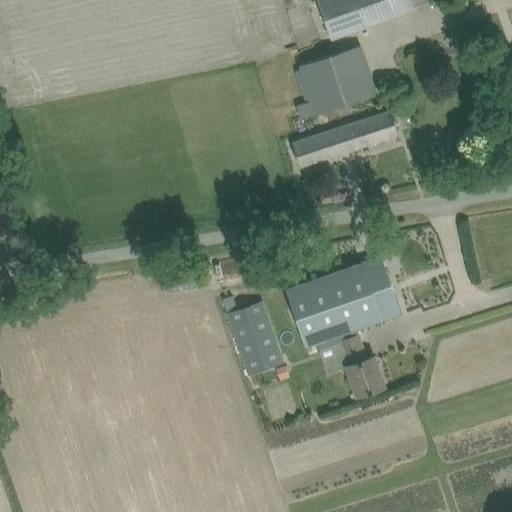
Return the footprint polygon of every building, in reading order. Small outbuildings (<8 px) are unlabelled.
[(318,0),(332,38),(414,10),(410,0),(318,0)] [(300,65),(316,114),(378,93),(361,44),(300,65)] [(293,141),(301,166),(400,134),(392,109),(293,141)] [(476,122),(473,132),(491,137),(494,127),(476,122)] [(381,254),(285,288),(305,346),(401,313),(381,254)] [(228,313),(250,374),(284,363),(262,301),(228,313)] [(357,332),(330,342),(339,368),(347,365),(357,396),(366,393),(385,387),(374,355),(366,358),(357,332)] [(284,364),(249,376),(253,389),(288,376),(284,364)]
